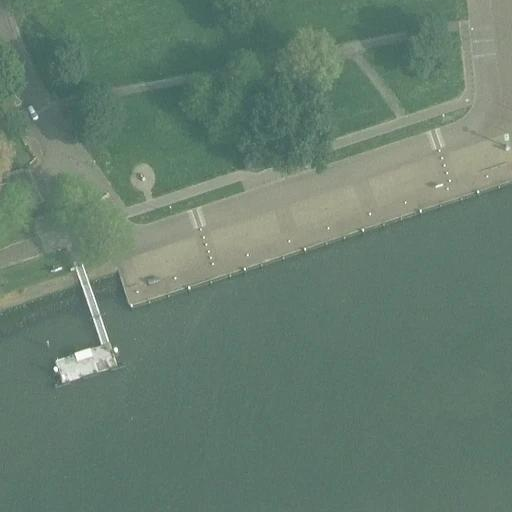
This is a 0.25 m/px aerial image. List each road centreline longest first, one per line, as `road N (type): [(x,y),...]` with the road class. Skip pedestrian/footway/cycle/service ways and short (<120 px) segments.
road 1 (unclassified): [(74,173),(125,241),(486,122),(477,0)]
road 2 (unclassified): [(74,173),(34,112),(0,33)]
